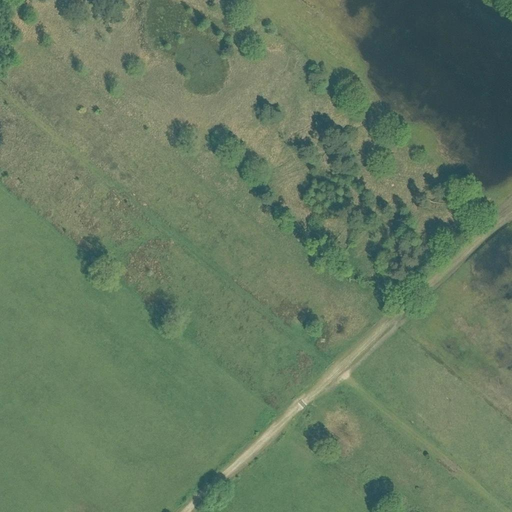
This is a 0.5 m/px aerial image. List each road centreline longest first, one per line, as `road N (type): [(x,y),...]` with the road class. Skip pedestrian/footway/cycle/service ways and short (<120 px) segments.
road 1 (track): [(187,511),(511,205)]
road 2 (track): [(337,370),(509,511)]
